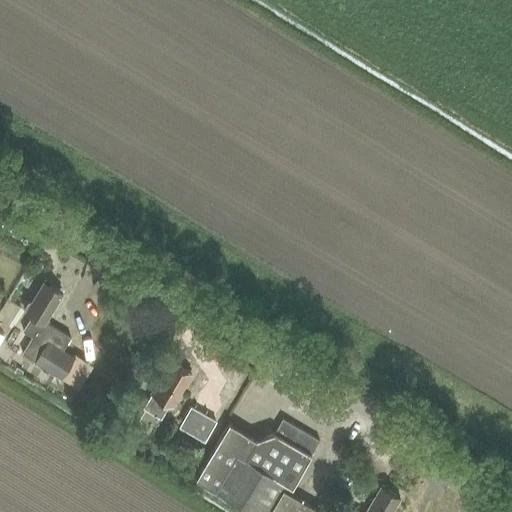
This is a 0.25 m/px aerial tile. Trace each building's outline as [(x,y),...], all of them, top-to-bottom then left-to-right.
[(63,291),(44,280),(32,300),(28,301),(26,305),(25,311),(32,315),(23,330),(33,336),(22,353),(78,388),(92,365),(64,347),(70,337),(45,321),(63,291)] [(170,360),(143,406),(161,416),(169,404),(172,406),(192,373),(170,360)] [(119,409),(109,402),(103,411),(113,418),(119,409)] [(114,436),(127,443),(139,422),(127,415),(114,436)] [(231,422),(197,478),(253,511),(319,511),(285,491),(289,484),(293,486),(320,439),(283,418),(275,432),(258,439),(231,422)] [(391,511),(401,497),(381,485),(365,511),(391,511)]
